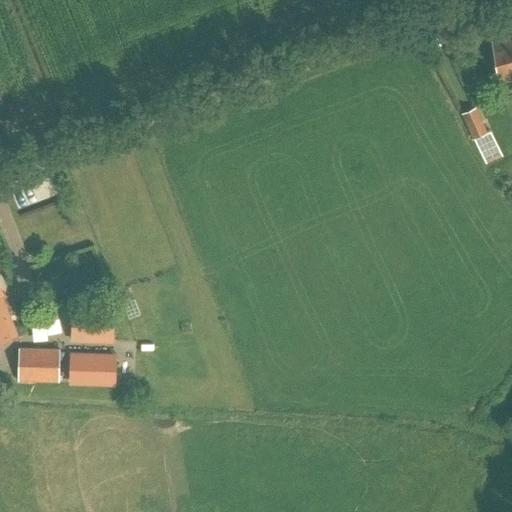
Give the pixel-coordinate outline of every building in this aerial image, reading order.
[(511,40),(505,42),(505,39),(491,41),(498,84),(511,81),(511,40)] [(472,140),(472,139),(488,133),(476,106),(460,113),(472,140)] [(3,295),(2,293),(0,286),(0,343),(18,337),(2,295),(3,295)] [(132,300),(129,292),(122,294),(125,302),(132,300)] [(114,343),(115,309),(71,308),(70,342),(114,343)] [(59,382),(60,348),(18,347),(17,381),(59,382)] [(114,384),(115,355),(103,355),(71,354),(71,382),(114,384)]
